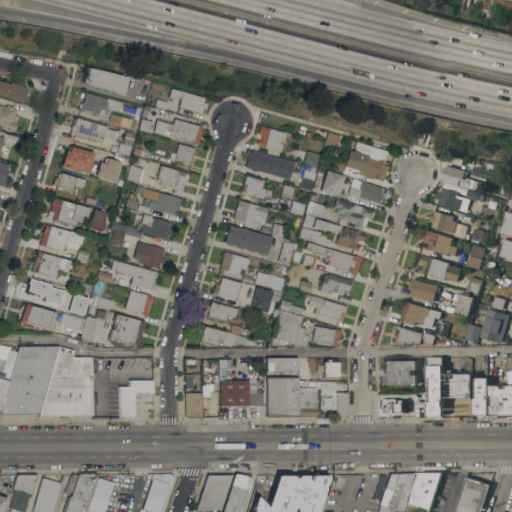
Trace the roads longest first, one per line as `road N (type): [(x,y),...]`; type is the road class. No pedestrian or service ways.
road 1 (secondary): [(511,444),(0,447)]
road 2 (motorway): [(0,11),(434,88)]
road 3 (motorway): [(98,0),(434,88)]
road 4 (residential): [(232,117),(170,345),(169,447)]
road 5 (residential): [(415,167),(363,342),(361,444)]
road 6 (motorway): [(511,59),(266,0)]
road 7 (residential): [(53,77),(0,281)]
road 8 (motorway): [(511,57),(346,0)]
